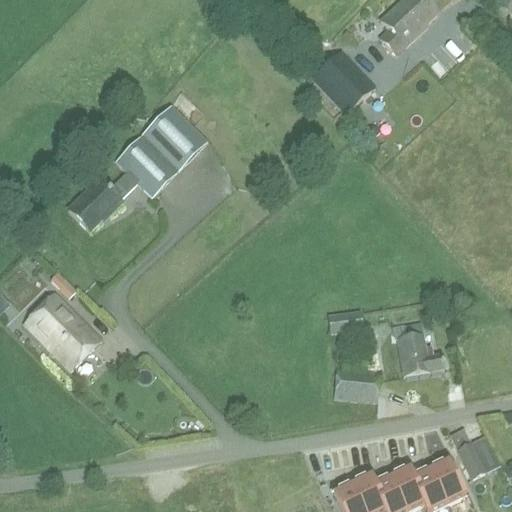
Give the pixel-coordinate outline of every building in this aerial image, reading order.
[(402,0),(403,1),(379,25),(386,33),(377,42),(395,60),(404,51),(422,34),(421,32),(439,15),(424,0),(402,0)] [(324,111),(331,105),(345,120),(375,91),(341,54),(310,83),(319,93),(313,99),(324,111)] [(142,138),(179,174),(205,149),(169,112),(142,138)] [(179,174),(142,138),(115,165),(125,176),(109,192),(99,181),(67,213),(89,235),(101,223),(103,225),(122,205),(120,203),(137,187),(151,202),(179,174)] [(54,298),(24,328),(70,373),(99,343),(54,298)] [(329,338),(362,335),(360,315),(327,319),(329,338)] [(404,330),(406,342),(396,344),(402,380),(444,373),(441,358),(426,360),(423,339),(421,327),(404,330)] [(377,406),(380,376),(336,371),(333,401),(377,406)] [(471,447),(456,454),(470,483),(485,476),(471,447)] [(445,462),(427,471),(445,509),(464,500),(445,462)] [(511,463),(501,470),(511,490),(511,463)] [(407,469),(389,478),(405,511),(414,511),(422,508),(409,480),(411,479),(407,469)] [(411,479),(409,480),(422,508),(424,511),(438,511),(445,509),(427,471),(411,479)] [(368,476),(348,486),(360,511),(382,511),(370,487),(373,486),(368,476)] [(373,486),(370,487),(382,511),(405,511),(389,478),(373,486)] [(360,511),(348,486),(331,494),(339,511),(360,511)]
